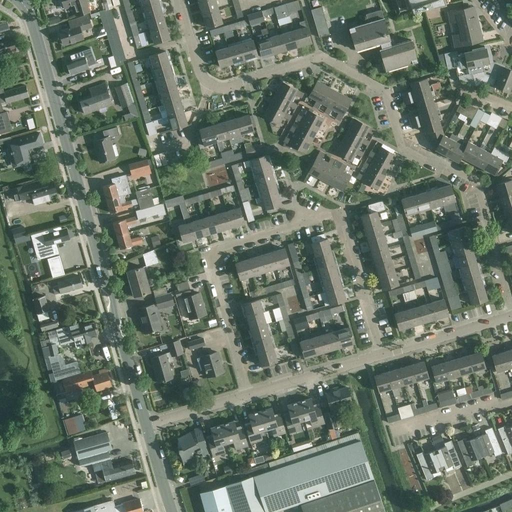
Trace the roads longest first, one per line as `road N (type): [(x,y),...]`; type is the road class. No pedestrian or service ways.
road 1 (residential): [(511,301),(475,180),(401,148),(384,89),(320,58),(208,84),(177,0)]
road 2 (tertiary): [(146,425),(32,25),(18,0)]
road 3 (residential): [(379,355),(342,219),(320,217),(230,243),(210,271),(246,395)]
road 4 (residential): [(246,395),(379,355)]
road 5 (residential): [(379,355),(511,316)]
road 6 (residential): [(511,404),(387,433)]
